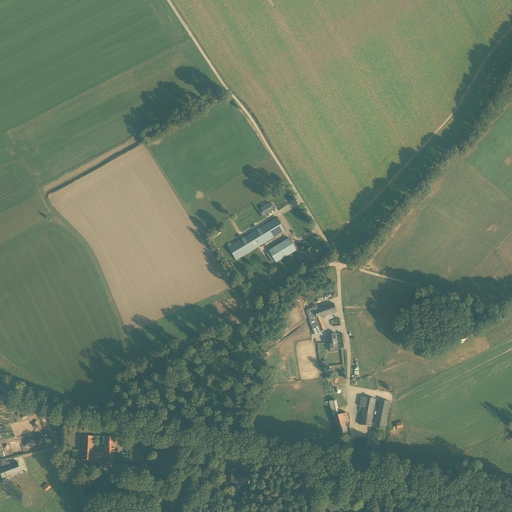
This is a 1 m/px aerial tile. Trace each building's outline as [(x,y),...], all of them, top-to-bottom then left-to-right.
[(274,206),(271,207),(269,204),(261,209),(263,212),(264,211),(266,215),(276,209),(274,206)] [(285,231),(277,218),(228,248),(236,261),(270,240),(285,231)] [(285,238),(267,249),(276,263),(297,250),(289,239),(286,240),(285,238)] [(307,258),(301,262),(304,267),(319,258),(316,254),(315,255),(311,248),(304,252),(307,258)] [(306,311),(307,314),(315,334),(326,330),(321,318),(337,312),(334,304),(318,310),(316,306),(312,308),(306,311)] [(336,334),(328,335),(329,349),(330,348),(330,353),(335,352),(335,351),(334,348),(337,348),(338,347),(336,334)] [(372,423),(376,400),(361,397),(359,407),(363,407),(360,425),(373,427),(384,430),(390,402),(379,400),(374,423),(372,423)] [(329,401),(339,435),(347,433),(343,423),(349,421),(347,413),(338,415),(337,409),(338,408),(336,400),(329,401)] [(31,431),(29,423),(18,426),(17,424),(13,426),(14,429),(15,429),(17,435),(31,431)] [(92,463),(109,464),(114,464),(115,437),(103,437),(103,444),(105,444),(104,452),(93,452),(93,437),(83,436),(82,460),(92,461),(92,463)] [(378,450),(380,441),(368,439),(367,447),(374,448),(374,449),(378,450)] [(18,442),(12,444),(15,454),(21,452),(18,442)] [(2,466),(0,466),(0,471),(2,478),(19,472),(18,464),(18,462),(11,464),(12,465),(3,469),(2,466)] [(229,469),(226,482),(233,484),(234,481),(237,481),(241,482),(244,482),(246,474),(246,475),(242,474),(242,473),(236,472),(236,470),(229,469)] [(42,487),(45,490),(46,491),(51,487),(47,483),(42,487)] [(241,485),(240,491),(242,491),(242,492),(249,493),(250,487),(244,485),(241,485)]
